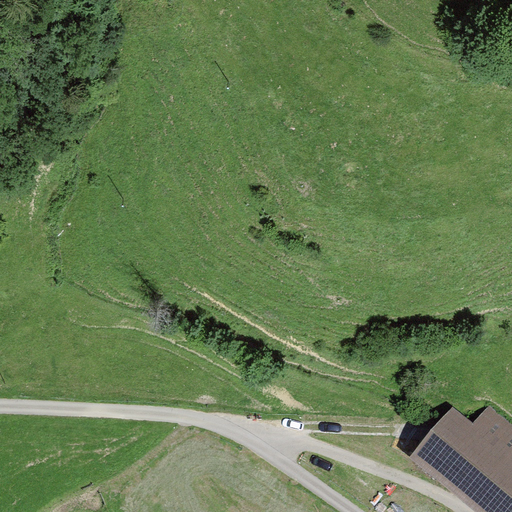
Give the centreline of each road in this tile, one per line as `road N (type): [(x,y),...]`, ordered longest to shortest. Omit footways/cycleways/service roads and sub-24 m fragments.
road 1 (track): [(45,408),(190,412),(253,438),(347,511)]
road 2 (track): [(45,408),(149,511)]
